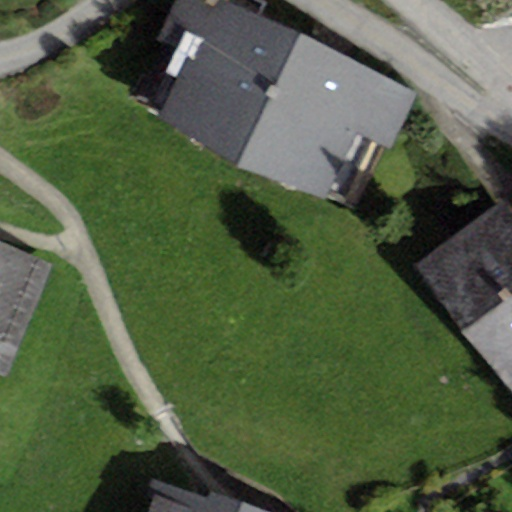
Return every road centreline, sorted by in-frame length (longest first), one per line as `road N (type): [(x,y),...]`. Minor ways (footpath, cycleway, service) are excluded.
road 1 (residential): [(511,122),(292,0)]
road 2 (residential): [(112,0),(41,45),(0,60)]
